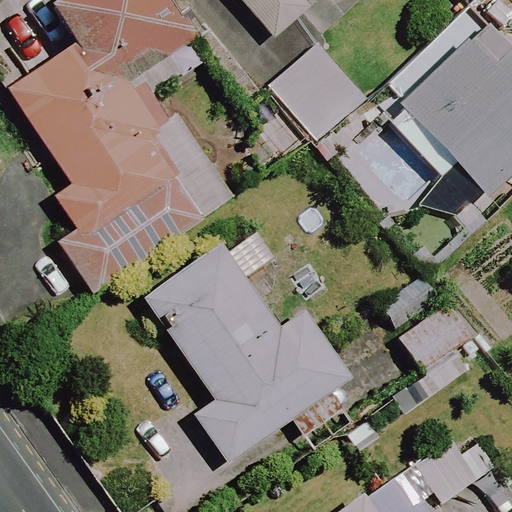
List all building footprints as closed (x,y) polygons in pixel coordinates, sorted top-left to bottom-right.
[(90,297),(233,201),(146,72),(200,36),(176,0),(63,0),(47,11),(73,50),(7,93),(70,187),(53,199),(75,231),(55,244),(90,297)] [(236,0),(272,40),(306,11),(296,0),(236,0)] [(511,170),(511,49),(476,13),(375,115),(438,178),(451,165),(484,199),(511,170)] [(362,102),(319,45),(268,84),(311,141),(362,102)] [(276,333),(217,250),(142,303),(212,401),(191,416),(225,465),(347,379),(301,315),(276,333)] [(471,347),(447,309),(397,339),(420,377),(471,347)] [(511,511),(511,498),(493,470),(431,511),(405,473),(347,511),(511,511)]
